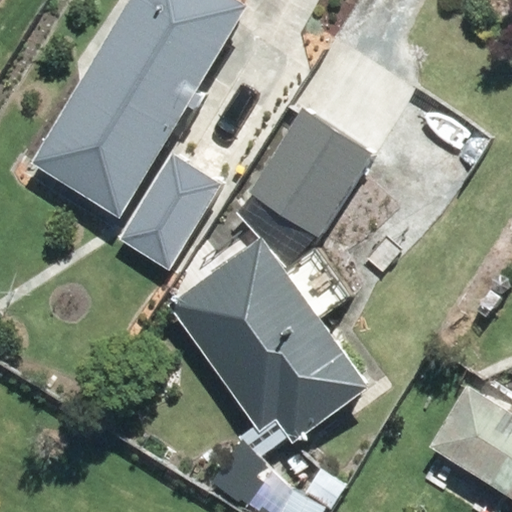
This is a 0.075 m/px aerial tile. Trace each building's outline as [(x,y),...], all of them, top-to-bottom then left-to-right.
[(233,0),(142,0),(37,170),(124,224),(254,13),(233,0)] [(255,185),(327,230),(408,98),(337,54),(255,185)] [(433,98),(414,126),(474,166),(493,138),(433,98)] [(178,158),(124,246),(174,277),(229,189),(178,158)] [(412,163),(386,192),(403,208),(362,253),(388,278),(456,204),(412,163)] [(269,244),(175,312),(261,432),(243,445),(260,469),(293,445),(297,450),(375,393),(291,276),(269,244)] [(39,327),(23,353),(52,371),(68,345),(39,327)] [(511,414),(476,392),(438,453),(511,498),(511,414)] [(299,497),(289,511),(332,511),(334,510),(336,511),(337,511),(352,488),(326,472),(307,502),(299,497)]
